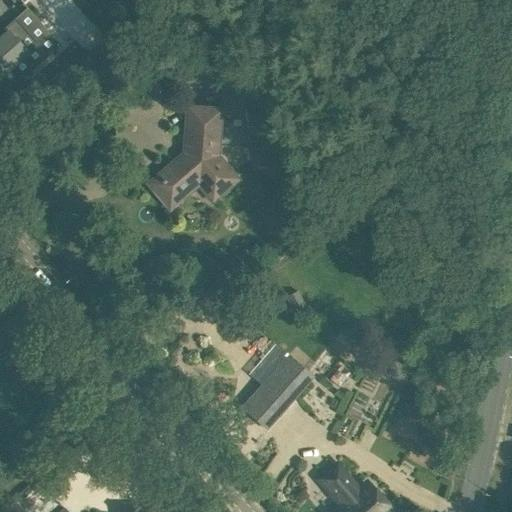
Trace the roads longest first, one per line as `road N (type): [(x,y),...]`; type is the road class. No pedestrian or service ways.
road 1 (unclassified): [(247,511),(0,231)]
road 2 (tertiary): [(473,511),(511,326)]
